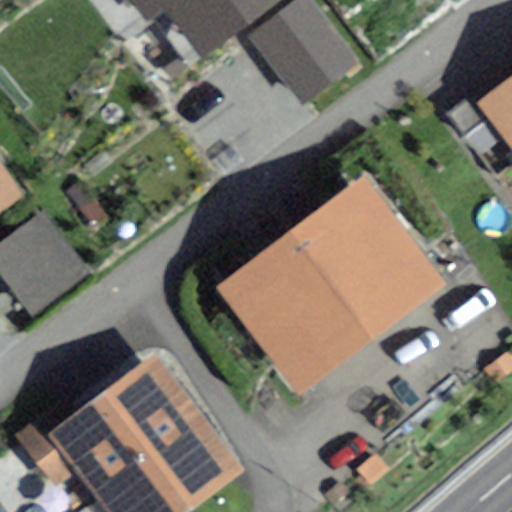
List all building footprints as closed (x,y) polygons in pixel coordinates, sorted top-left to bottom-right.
[(269,0),(139,0),(187,63),(269,0)] [(306,106),(363,61),(315,0),(299,0),(252,38),(306,106)] [(511,121),(511,65),(447,114),(464,136),(500,107),(511,121)] [(51,233),(18,187),(0,199),(0,260),(4,266),(51,233)] [(363,197),(300,245),(358,322),(421,274),(363,197)] [(295,370),(358,322),(300,245),(237,293),(295,370)] [(68,439),(124,511),(155,511),(220,463),(153,374),(68,439)]
